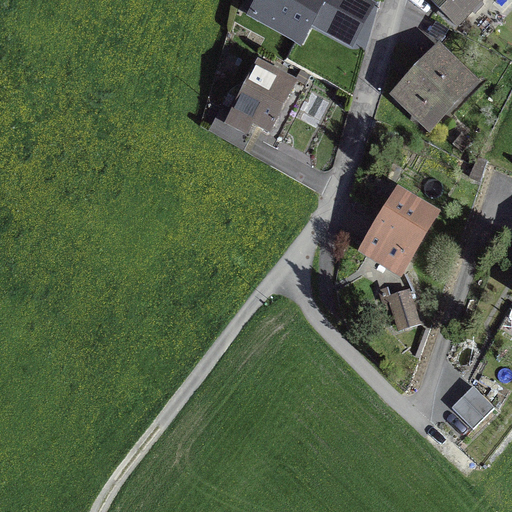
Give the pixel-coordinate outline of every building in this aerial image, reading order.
[(260,0),(253,15),(300,42),(320,4),(328,9),(332,0),(260,0)] [(430,0),(457,25),(481,0),(430,0)] [(398,98),(428,127),(470,82),(440,53),(398,98)] [(267,134),(292,86),(258,68),(229,124),(246,133),(249,125),(267,134)] [(398,194),(364,252),(400,274),(412,255),(405,251),(429,212),(398,194)] [(408,294),(389,300),(399,328),(418,321),(408,294)] [(494,409),(473,387),(452,409),(473,430),(494,409)]
